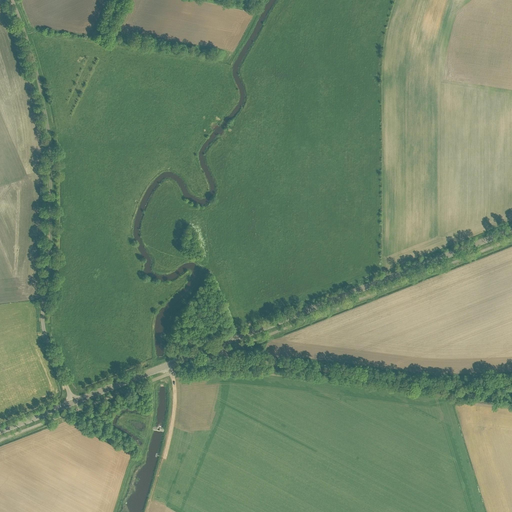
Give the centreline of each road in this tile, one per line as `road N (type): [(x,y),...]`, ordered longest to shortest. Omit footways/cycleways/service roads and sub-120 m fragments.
road 1 (secondary): [(73,402),(511,230)]
road 2 (unclassified): [(73,402),(46,337),(46,126),(10,0)]
road 3 (track): [(223,352),(421,383),(511,379)]
